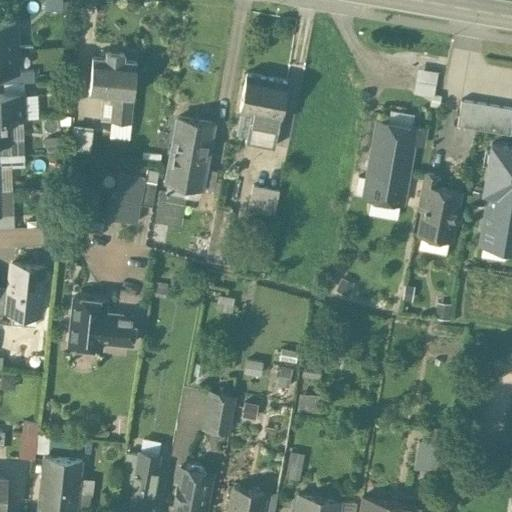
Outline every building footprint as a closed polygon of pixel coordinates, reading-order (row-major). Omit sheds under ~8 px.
[(0,22),(0,47),(17,46),(15,22),(0,22)] [(0,47),(0,71),(18,70),(17,46),(0,47)] [(124,52),(106,50),(105,57),(92,56),(89,91),(113,94),(111,120),(129,122),(132,96),(133,96),(136,61),(123,59),(124,52)] [(434,94),(441,58),(421,54),(414,90),(434,94)] [(287,82),(245,75),(239,111),(250,113),(246,141),(275,147),(287,82)] [(21,93),(0,94),(0,118),(6,118),(6,119),(22,118),(21,93)] [(511,124),(511,108),(461,100),(457,125),(510,134),(511,124)] [(213,123),(177,117),(166,181),(168,181),(166,190),(159,189),(157,204),(163,205),(160,218),(179,221),(182,200),(183,200),(186,184),(201,187),(213,123)] [(416,127),(376,119),(362,196),(402,203),(413,142),(416,127)] [(425,128),(416,127),(413,142),(422,144),(425,128)] [(93,131),(72,129),(70,151),(90,153),(93,131)] [(148,144),(136,142),(135,150),(147,152),(148,144)] [(511,146),(491,143),(483,191),(488,191),(511,195),(511,146)] [(111,216),(136,221),(145,175),(120,170),(111,216)] [(438,175),(423,172),(417,207),(422,208),(427,185),(436,187),(438,175)] [(278,189),(253,184),(247,210),(273,215),(278,189)] [(436,187),(427,185),(422,208),(418,233),(450,239),(453,224),(458,220),(460,210),(456,205),(459,191),(436,187)] [(511,195),(488,191),(480,243),(511,248),(511,195)] [(230,210),(219,208),(213,237),(224,240),(230,210)] [(13,214),(1,214),(2,226),(13,225),(13,214)] [(224,240),(213,237),(210,251),(221,253),(224,240)] [(221,253),(210,251),(208,261),(219,263),(221,253)] [(237,257),(221,253),(219,263),(235,266),(237,257)] [(43,265),(11,262),(8,286),(6,310),(13,310),(38,313),(43,265)] [(8,286),(0,285),(0,321),(11,322),(13,310),(6,310),(8,286)] [(105,298),(74,295),(68,343),(100,346),(101,339),(131,342),(134,315),(104,311),(105,298)] [(247,356),(245,369),(262,371),(263,358),(247,356)] [(235,395),(209,391),(203,426),(229,431),(235,395)] [(246,397),(242,411),(257,415),(261,401),(246,397)] [(447,429),(429,426),(427,442),(445,445),(447,429)] [(37,432),(21,431),(18,455),(34,456),(37,432)] [(427,442),(417,440),(413,466),(441,470),(445,445),(427,442)] [(142,511),(153,511),(165,449),(139,444),(127,509),(142,511)] [(286,472),(297,475),(303,452),(292,449),(286,472)] [(75,511),(82,458),(43,454),(37,508),(62,510),(62,511),(75,511)] [(191,461),(184,466),(184,467),(180,467),(171,511),(201,511),(209,472),(205,471),(205,470),(200,462),(191,461)] [(259,511),(264,491),(233,485),(226,511),(259,511)] [(337,511),(339,499),(298,492),(294,511),(337,511)] [(419,511),(420,506),(362,496),(359,511),(419,511)]
